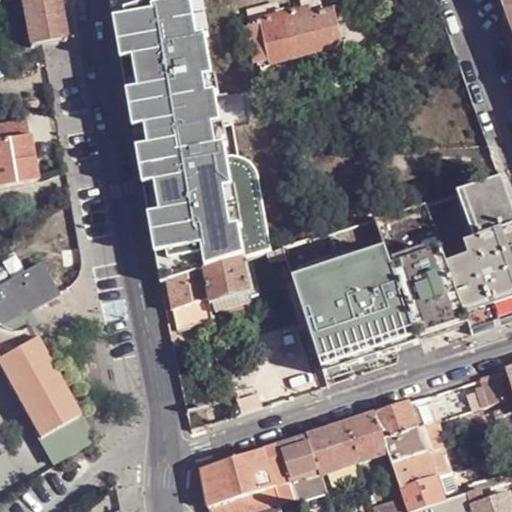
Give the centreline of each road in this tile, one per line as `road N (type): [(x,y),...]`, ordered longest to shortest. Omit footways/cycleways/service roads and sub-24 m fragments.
road 1 (tertiary): [(164,448),(88,0)]
road 2 (residential): [(164,448),(198,446),(511,345)]
road 3 (unclassified): [(511,127),(469,0)]
